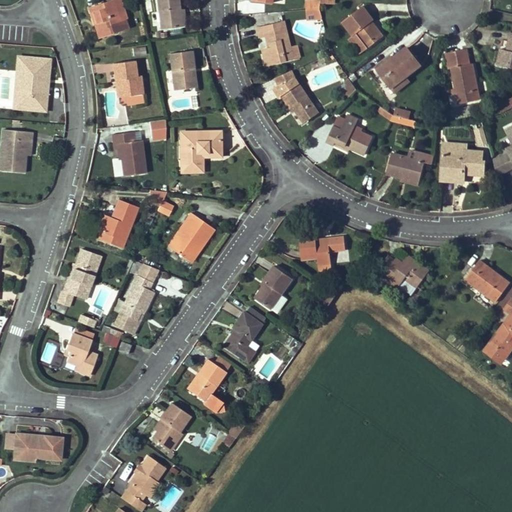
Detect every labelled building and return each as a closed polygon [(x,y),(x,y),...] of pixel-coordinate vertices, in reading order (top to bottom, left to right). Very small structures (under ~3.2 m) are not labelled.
[(97,23),(101,37),(128,28),(125,18),(128,17),(121,0),(115,0),(89,9),(94,23),(97,23)] [(182,26),(180,10),(178,0),(157,0),(162,29),(182,26)] [(320,9),(320,4),(321,0),(307,1),(307,10),(320,9)] [(357,33),(369,48),(383,36),(372,21),(374,20),(363,6),(343,21),(354,35),(357,33)] [(308,20),(322,18),(320,9),(307,10),(308,20)] [(290,54),(289,49),(282,22),(256,28),(258,37),(264,35),(267,49),(260,50),(264,65),(283,61),(282,56),(290,54)] [(349,39),(361,54),(369,48),(357,33),(354,35),(349,39)] [(511,44),(510,51),(506,50),(501,48),(497,64),(511,68),(511,44)] [(134,55),(146,53),(146,46),(133,48),(134,55)] [(290,54),(291,59),(299,57),(296,47),(289,49),(290,54)] [(406,48),(391,60),(377,71),(390,87),(404,76),(419,65),(406,48)] [(455,88),(456,94),(458,105),(480,100),(472,63),(470,64),(466,49),(445,54),(449,70),(451,70),(455,88)] [(190,68),(194,67),(192,50),(171,53),(175,90),(193,88),(190,68)] [(377,71),(391,60),(389,56),(375,68),(377,71)] [(42,78),(46,78),(48,60),(19,57),(16,83),(23,84),(21,97),(15,96),(14,108),(43,111),(45,97),(48,97),(48,92),(45,92),(46,83),(42,83),(42,78)] [(120,79),(122,97),(143,94),(140,76),(138,77),(135,61),(114,64),(116,80),(120,79)] [(289,81),(287,76),(293,73),(292,71),(275,78),(278,84),(283,81),(284,84),(289,81)] [(289,81),(295,77),(293,73),(287,76),(289,81)] [(394,93),(408,82),(404,76),(390,87),(394,93)] [(293,106),(296,111),(304,122),(319,113),(295,77),(289,81),(284,84),(283,81),(278,84),(273,88),(279,97),(282,95),(291,108),(293,106)] [(348,98),(356,89),(352,83),(347,88),(348,89),(344,92),(348,98)] [(499,115),(511,109),(507,102),(496,108),(499,115)] [(378,110),(392,120),(394,115),(380,106),(378,110)] [(344,125),(362,133),(363,130),(357,127),(360,121),(349,115),(346,121),(344,125)] [(413,127),(415,121),(394,115),(392,120),(393,120),(413,127)] [(344,125),(346,121),(339,118),(327,141),(334,145),(336,142),(350,149),(365,156),(373,138),(362,133),(344,125)] [(167,139),(164,119),(138,123),(139,128),(132,129),(134,137),(144,136),(145,143),(167,139)] [(511,126),(507,129),(511,138),(511,147),(509,149),(511,153),(497,160),(501,175),(511,169),(511,126)] [(3,129),(0,164),(0,170),(24,172),(26,141),(31,141),(32,131),(3,129)] [(488,142),(484,130),(477,132),(480,144),(488,142)] [(203,153),(220,152),(220,131),(195,132),(195,138),(180,139),(181,172),(203,171),(202,157),(203,153)] [(121,152),(123,163),(125,177),(146,174),(141,142),(135,143),(133,135),(113,138),(116,153),(118,152),(121,152)] [(336,142),(334,145),(349,152),(350,149),(336,142)] [(466,156),(466,152),(467,146),(445,144),(444,154),(466,156)] [(408,159),(424,164),(426,156),(410,152),(408,159)] [(456,180),(464,180),(465,174),(484,175),(485,162),(482,162),(482,153),(466,152),(466,156),(444,154),(443,168),(450,169),(449,174),(456,174),(456,180)] [(402,178),(419,183),(424,164),(408,159),(391,154),(386,173),(402,178)] [(426,156),(424,164),(432,166),(434,158),(426,156)] [(497,160),(493,161),(498,176),(501,175),(497,160)] [(442,181),(464,182),(464,180),(456,180),(456,174),(449,174),(450,169),(443,168),(442,181)] [(419,183),(402,178),(401,182),(418,187),(419,183)] [(167,192),(149,190),(148,201),(160,207),(162,203),(167,192)] [(119,208),(116,218),(112,217),(106,215),(99,230),(101,231),(125,240),(138,207),(119,200),(116,207),(119,208)] [(172,208),(162,203),(160,207),(158,211),(168,216),(172,208)] [(214,230),(191,213),(181,227),(187,231),(173,250),(188,262),(196,250),(199,252),(214,230)] [(187,231),(181,227),(167,246),(173,250),(187,231)] [(125,240),(101,231),(99,239),(122,248),(125,240)] [(318,265),(332,264),(330,252),(329,240),(316,241),(315,235),(300,236),(302,259),(318,258),(318,265)] [(345,238),(329,240),(330,252),(346,251),(345,238)] [(81,283),(91,287),(102,256),(81,249),(76,264),(71,278),(68,277),(63,291),(76,296),(81,283)] [(196,250),(188,262),(191,263),(199,252),(196,250)] [(407,265),(413,258),(408,255),(403,262),(407,265)] [(388,269),(395,260),(389,256),(382,265),(388,269)] [(407,265),(403,262),(396,258),(395,260),(388,269),(382,277),(397,288),(405,279),(417,288),(430,271),(413,258),(407,265)] [(466,279),(497,301),(510,283),(479,261),(466,279)] [(138,276),(152,283),(157,270),(139,263),(134,274),(138,276)] [(264,282),(268,284),(265,288),(256,300),(271,311),(293,280),(275,267),(264,282)] [(114,324),(129,331),(135,319),(137,321),(141,313),(143,315),(154,293),(148,290),(152,283),(138,276),(131,291),(126,300),(114,324)] [(332,288),(339,293),(345,284),(338,279),(332,288)] [(405,279),(400,286),(412,295),(417,288),(405,279)] [(81,283),(76,296),(86,300),(91,287),(81,283)] [(126,300),(131,291),(124,288),(120,297),(126,300)] [(329,292),(336,297),(339,293),(332,288),(329,292)] [(336,297),(329,292),(322,301),(329,306),(336,297)] [(504,308),(507,304),(508,302),(504,299),(499,305),(504,308)] [(322,301),(317,309),(324,314),(329,306),(322,301)] [(266,318),(251,307),(245,316),(243,314),(232,329),(235,331),(223,346),(246,363),(253,353),(245,347),(266,318)] [(505,354),(507,356),(511,349),(511,346),(508,343),(510,340),(511,341),(511,313),(511,314),(484,350),(499,361),(505,354)] [(83,316),(80,322),(93,328),(96,321),(83,316)] [(135,319),(129,331),(134,334),(140,322),(137,321),(135,319)] [(116,348),(122,332),(110,328),(104,344),(116,348)] [(81,367),(79,372),(90,376),(98,356),(86,351),(90,340),(72,335),(66,350),(71,352),(69,357),(67,361),(77,365),(81,367)] [(122,342),(119,350),(127,354),(131,346),(122,342)] [(49,344),(42,360),(48,363),(56,348),(49,344)] [(499,361),(502,364),(507,356),(505,354),(499,361)] [(213,364),(225,373),(230,366),(218,357),(213,364)] [(221,401),(210,393),(225,373),(213,364),(207,360),(197,374),(201,377),(190,392),(204,402),(202,404),(213,412),(223,412),(221,401)] [(201,377),(197,374),(186,389),(190,392),(201,377)] [(258,379),(255,383),(264,389),(266,386),(258,379)] [(264,389),(268,392),(272,386),(268,383),(266,386),(264,389)] [(154,441),(167,450),(180,433),(191,417),(172,404),(161,419),(167,423),(160,433),(154,441)] [(167,423),(161,419),(154,429),(160,433),(167,423)] [(229,433),(235,438),(245,425),(238,420),(229,433)] [(170,453),(183,435),(180,433),(167,450),(170,453)] [(223,442),(229,447),(235,438),(229,433),(223,442)] [(14,452),(15,435),(5,435),(4,451),(14,452)] [(25,457),(36,458),(60,460),(62,439),(17,435),(15,435),(14,452),(25,452),(25,457)] [(219,447),(225,452),(229,447),(223,442),(219,447)] [(14,460),(36,462),(36,458),(25,457),(25,452),(14,452),(14,460)] [(140,475),(138,473),(130,484),(132,485),(127,493),(141,503),(145,496),(150,490),(154,494),(161,485),(156,482),(165,469),(149,458),(142,468),(144,469),(140,475)] [(144,469),(142,468),(139,466),(135,471),(138,473),(140,475),(144,469)] [(145,496),(150,500),(154,494),(150,490),(145,496)] [(141,503),(127,493),(123,499),(136,509),(141,503)] [(141,511),(146,506),(141,503),(136,509),(140,511),(141,511)]
